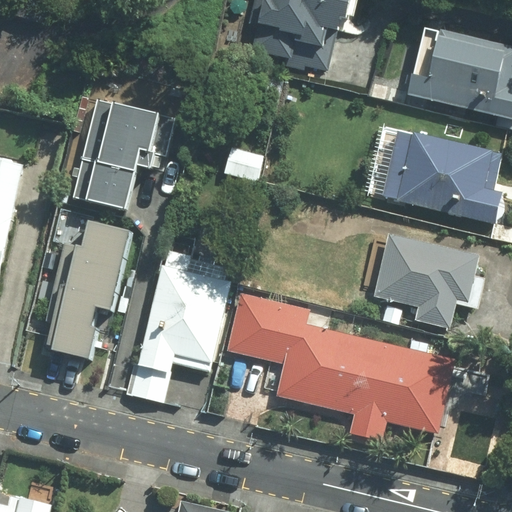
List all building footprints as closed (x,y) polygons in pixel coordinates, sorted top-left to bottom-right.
[(14,0),(9,20),(46,30),(54,0),(14,0)] [(263,5),(255,39),(324,55),(328,40),(342,43),(352,0),(272,0),(271,7),(263,5)] [(511,88),(499,85),(505,62),(438,45),(428,86),(412,82),(407,101),(511,127),(511,88)] [(98,107),(77,202),(86,204),(85,208),(127,217),(137,175),(151,178),(153,171),(161,173),(164,159),(168,160),(176,124),(98,107)] [(494,197),(503,161),(402,135),(385,203),(490,229),(498,198),(494,197)] [(232,149),(226,179),(257,186),(264,156),(232,149)] [(0,288),(25,171),(0,165),(0,288)] [(47,359),(54,361),(51,377),(77,382),(80,366),(92,368),(99,336),(93,335),(97,315),(124,320),(132,279),(124,278),(132,240),(88,231),(84,251),(69,248),(47,359)] [(389,242),(377,305),(418,313),(415,327),(452,334),(457,309),(480,314),(486,281),(475,279),(479,259),(389,242)] [(174,365),(218,372),(237,266),(163,253),(142,372),(172,378),(174,365)] [(387,426),(440,437),(456,359),(306,328),(309,315),(242,301),(231,354),(286,365),(278,404),(351,419),(347,437),(383,445),(387,426)] [(0,511),(47,511),(49,507),(15,500),(13,511),(0,507),(0,511)]
